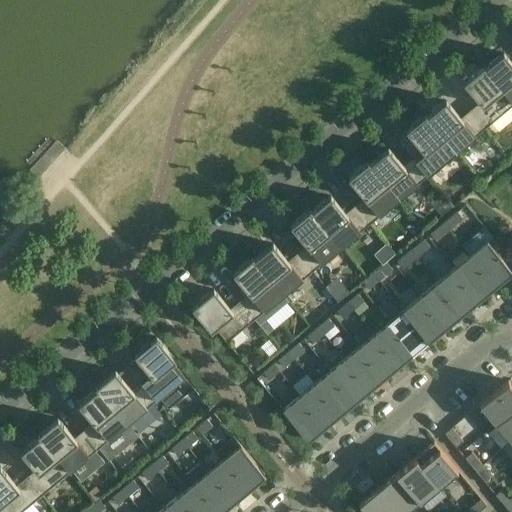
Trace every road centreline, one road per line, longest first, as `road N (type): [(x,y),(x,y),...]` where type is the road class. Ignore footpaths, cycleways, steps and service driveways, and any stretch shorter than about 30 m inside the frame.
road 1 (tertiary): [(0,416),(497,0)]
road 2 (residential): [(279,511),(493,344),(511,338)]
